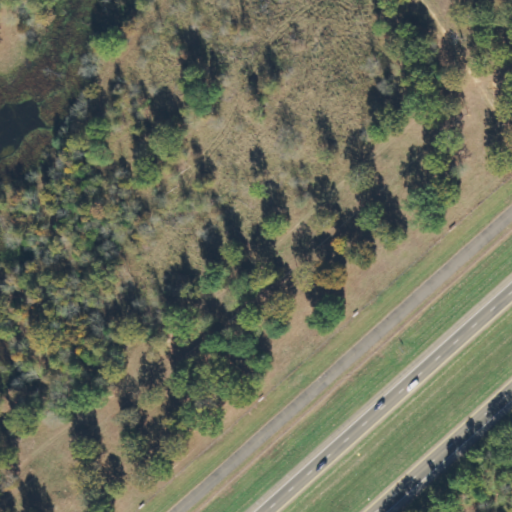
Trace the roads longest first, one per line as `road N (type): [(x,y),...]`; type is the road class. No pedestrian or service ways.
road 1 (residential): [(179,511),(511,214)]
road 2 (motorway): [(511,298),(272,511)]
road 3 (motorway): [(382,511),(511,395)]
